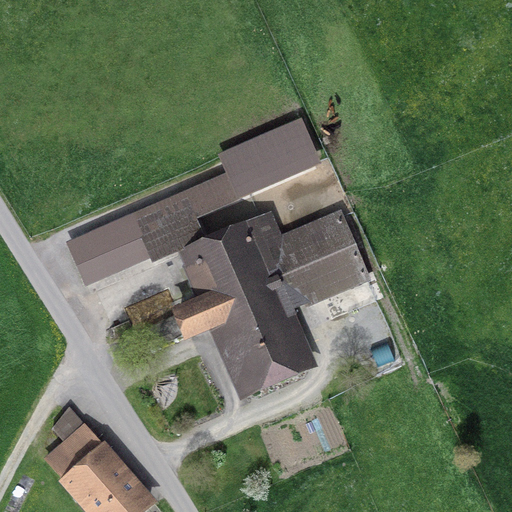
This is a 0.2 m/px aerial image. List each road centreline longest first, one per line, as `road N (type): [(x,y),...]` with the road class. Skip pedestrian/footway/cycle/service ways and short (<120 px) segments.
road 1 (unclassified): [(0,211),(190,511)]
road 2 (track): [(0,493),(83,349)]
